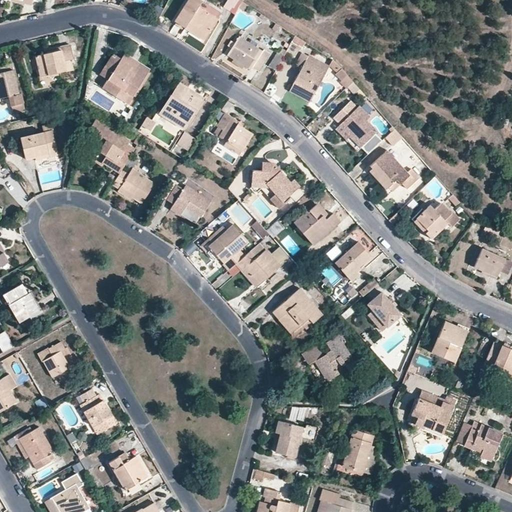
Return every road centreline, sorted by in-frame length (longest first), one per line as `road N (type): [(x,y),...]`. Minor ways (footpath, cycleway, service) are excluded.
road 1 (residential): [(194,511),(30,231),(34,209),(85,199),(178,262),(258,357),(260,401)]
road 2 (residential): [(0,34),(95,13),(137,27),(271,112),(426,275),(511,320)]
road 3 (residential): [(511,507),(414,471),(391,485),(381,511)]
